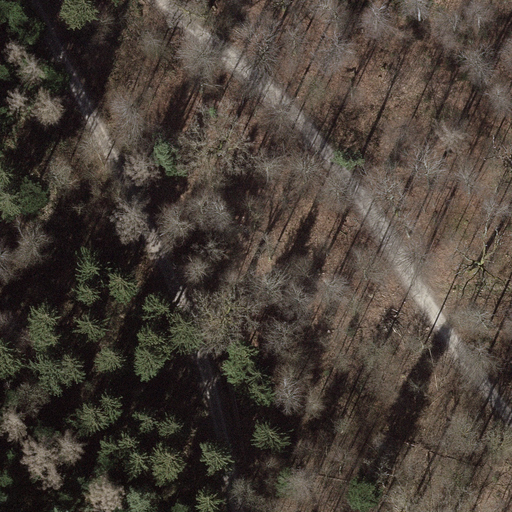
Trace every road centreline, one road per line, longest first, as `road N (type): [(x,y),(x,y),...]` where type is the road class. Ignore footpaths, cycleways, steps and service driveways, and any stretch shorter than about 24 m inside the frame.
road 1 (track): [(235,511),(177,292),(32,0)]
road 2 (track): [(171,0),(298,117),(511,415)]
